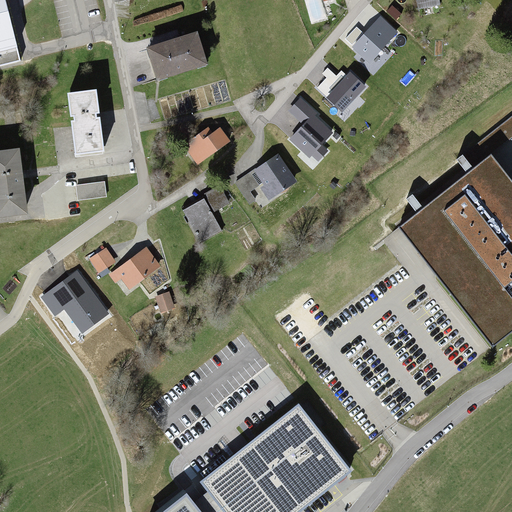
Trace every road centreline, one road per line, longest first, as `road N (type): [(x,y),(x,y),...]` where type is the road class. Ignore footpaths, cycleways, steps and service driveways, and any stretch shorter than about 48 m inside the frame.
road 1 (residential): [(0,328),(45,263),(146,198),(107,0)]
road 2 (residential): [(511,371),(409,450),(358,511)]
